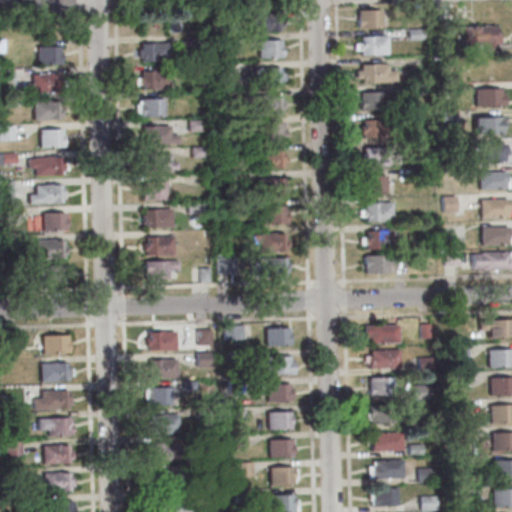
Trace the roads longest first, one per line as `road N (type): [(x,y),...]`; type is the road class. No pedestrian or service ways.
road 1 (residential): [(511,291),(0,310)]
road 2 (residential): [(330,511),(315,0)]
road 3 (residential): [(110,511),(96,0)]
